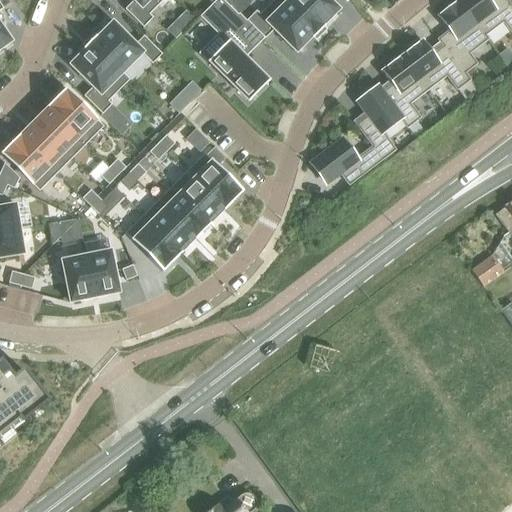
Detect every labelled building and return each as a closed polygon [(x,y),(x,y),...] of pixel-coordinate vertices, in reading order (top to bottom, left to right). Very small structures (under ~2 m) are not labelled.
[(130,0),(132,2),(124,10),(142,28),(152,19),(148,15),(163,0),(130,0)] [(220,0),(216,0),(200,17),(216,33),(227,22),(253,49),(263,39),(246,21),(245,22),(239,16),(238,15),(237,16),(231,10),(220,0)] [(244,0),(241,0),(231,10),(237,16),(238,15),(239,16),(249,5),(244,0)] [(255,12),(246,21),(263,39),(264,39),(273,31),(295,53),(311,37),(312,38),(317,32),(284,0),(274,0),(259,15),(255,12)] [(284,0),(317,32),(322,27),(338,10),(327,0),(284,0)] [(486,0),(461,0),(458,3),(486,41),(487,40),(485,36),(502,24),(511,37),(511,10),(504,0),(489,0),(488,1),(486,0)] [(436,40),(441,48),(468,82),(470,81),(469,79),(464,74),(472,67),(476,65),(468,55),(486,41),(458,3),(438,18),(448,31),(436,40)] [(0,49),(10,42),(0,27),(0,10),(2,9),(0,6),(0,49)] [(95,38),(90,44),(121,75),(121,74),(141,54),(151,64),(161,55),(143,37),(134,46),(112,23),(96,39),(95,38)] [(406,53),(401,57),(427,91),(445,77),(456,91),(468,82),(441,48),(431,55),(421,42),(415,46),(406,53)] [(228,43),(208,63),(247,102),(267,82),(228,43)] [(85,50),(69,66),(92,89),(84,98),(101,115),(110,106),(107,102),(128,81),(121,74),(121,75),(90,44),(84,49),(85,50)] [(392,85),(381,93),(408,128),(416,122),(420,119),(409,105),(427,91),(401,57),(396,60),(387,67),(381,72),(392,85)] [(472,67),(464,74),(469,79),(477,73),(472,67)] [(191,83),(183,91),(191,99),(200,91),(191,83)] [(355,126),(371,147),(381,161),(395,150),(383,135),(400,122),(406,129),(407,129),(408,128),(381,93),(377,88),(357,103),(367,117),(355,126)] [(65,90),(47,108),(85,145),(102,127),(65,90)] [(101,115),(100,116),(121,137),(131,126),(110,106),(101,115)] [(47,108),(33,123),(70,160),(85,145),(47,108)] [(158,135),(169,123),(161,116),(150,127),(158,135)] [(408,128),(407,129),(414,137),(423,131),(416,122),(408,128)] [(33,123),(19,137),(56,174),(70,160),(33,123)] [(174,144),(165,136),(157,144),(165,153),(174,144)] [(19,137),(1,155),(38,192),(56,174),(19,137)] [(348,186),(381,161),(371,147),(355,160),(340,141),(310,164),(326,184),(339,174),(348,186)] [(148,153),(157,161),(165,153),(157,144),(148,153)] [(203,155),(186,173),(223,212),(242,194),(203,155)] [(116,160),(108,168),(116,177),(125,168),(116,160)] [(137,165),(128,173),(137,182),(145,173),(137,165)] [(108,168),(99,177),(108,185),(116,177),(108,168)] [(11,175),(0,170),(0,171),(0,183),(6,186),(11,175)] [(128,173),(120,182),(128,190),(137,182),(128,173)] [(186,173),(171,188),(209,226),(223,212),(186,173)] [(171,188),(156,203),(194,240),(209,226),(171,188)] [(115,189),(101,202),(107,208),(110,211),(123,197),(115,189)] [(90,191),(81,199),(90,208),(98,199),(90,191)] [(98,199),(90,208),(98,216),(107,208),(101,202),(98,199)] [(511,201),(494,216),(507,234),(511,229),(511,201)] [(156,203),(143,216),(179,254),(194,240),(156,203)] [(14,206),(0,207),(0,233),(18,230),(14,206)] [(143,216),(125,234),(162,271),(179,254),(143,216)] [(75,221),(48,225),(52,246),(52,245),(59,238),(75,223),(75,221)] [(75,223),(59,238),(61,244),(81,240),(77,221),(75,223)] [(18,230),(0,233),(0,258),(23,255),(18,230)] [(282,282),(306,252),(296,244),(272,274),(282,282)] [(85,256),(93,299),(118,294),(109,251),(85,256)] [(61,266),(58,267),(61,281),(64,280),(69,303),(93,299),(85,256),(60,261),(61,266)] [(483,288),(502,274),(490,257),(470,271),(483,288)] [(136,277),(132,266),(120,270),(125,281),(136,277)] [(19,287),(22,275),(11,272),(8,284),(19,287)] [(34,278),(22,275),(19,287),(31,290),(34,278)] [(511,305),(510,303),(500,311),(511,328),(511,305)] [(0,438),(20,423),(46,403),(22,371),(12,379),(0,364),(0,438)] [(256,511),(253,508),(254,503),(252,498),(247,495),(242,494),(237,496),(227,504),(224,501),(217,506),(216,505),(207,511),(256,511)]
